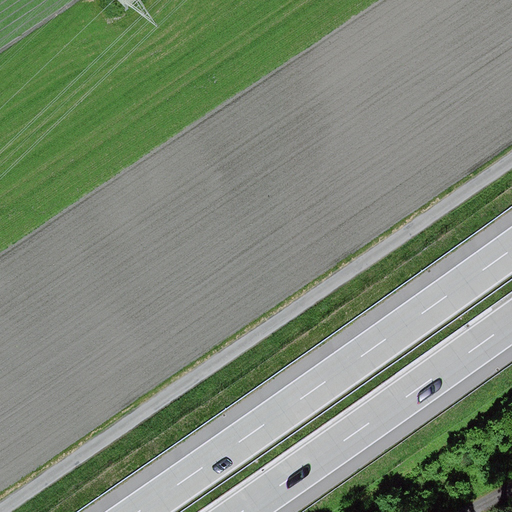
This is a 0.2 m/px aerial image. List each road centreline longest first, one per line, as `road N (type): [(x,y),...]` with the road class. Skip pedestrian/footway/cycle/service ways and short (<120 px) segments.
road 1 (track): [(511,155),(0,511)]
road 2 (motorway): [(511,237),(119,511)]
road 3 (motorway): [(224,511),(511,313)]
